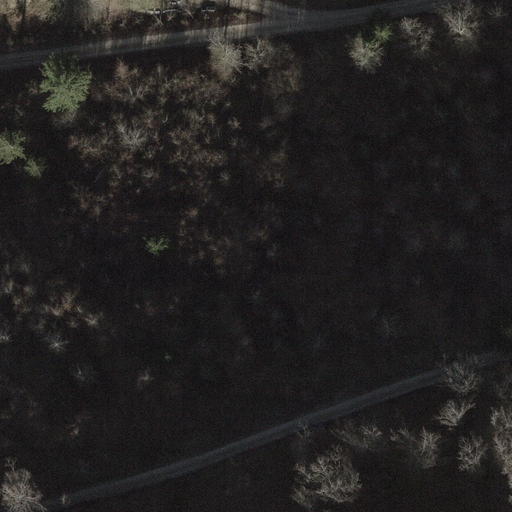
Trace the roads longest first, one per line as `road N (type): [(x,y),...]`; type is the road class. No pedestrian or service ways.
road 1 (track): [(3,511),(511,361)]
road 2 (track): [(301,19),(0,59)]
road 3 (track): [(419,0),(358,16),(301,19)]
